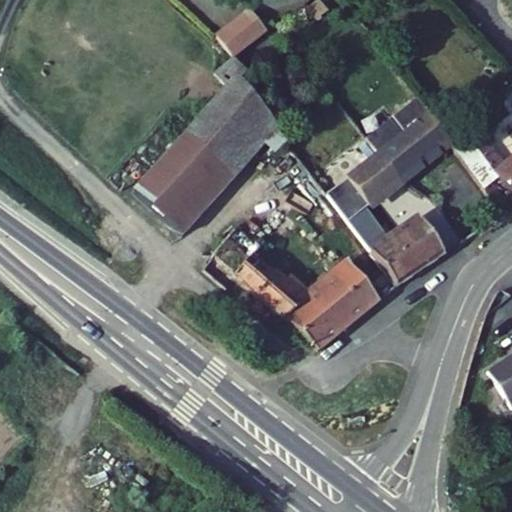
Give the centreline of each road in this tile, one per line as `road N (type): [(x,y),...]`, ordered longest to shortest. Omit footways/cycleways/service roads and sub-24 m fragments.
road 1 (unclassified): [(441,365),(389,347),(327,373),(304,366),(0,93)]
road 2 (primary): [(359,491),(0,218)]
road 3 (primary): [(0,254),(311,511)]
road 4 (tertiary): [(441,365),(405,434),(359,491)]
road 5 (tertiary): [(412,511),(441,365)]
road 6 (tertiary): [(511,248),(470,288),(441,365)]
